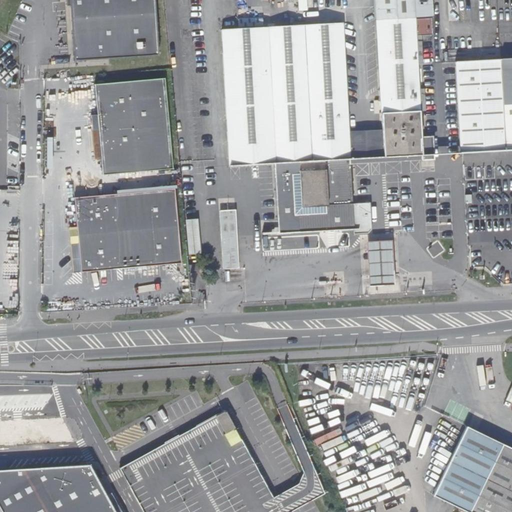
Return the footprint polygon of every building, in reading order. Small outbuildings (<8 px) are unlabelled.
[(67,0),(71,60),(155,55),(152,0),(67,0)] [(412,19),(412,15),(411,0),(372,0),(382,128),(385,157),(421,155),(421,161),(435,160),(433,132),(420,132),(419,113),(423,112),(422,92),(416,91),(416,66),(420,66),(418,44),(414,43),(414,36),(412,19)] [(429,0),(411,0),(412,15),(430,14),(429,0)] [(236,18),(236,30),(262,28),(261,17),(236,18)] [(429,18),(412,19),(414,36),(430,35),(429,18)] [(262,28),(236,30),(220,32),(229,168),(271,165),(275,220),(290,233),(351,228),(352,233),(369,232),(367,202),(353,203),(350,159),(368,158),(366,129),(348,131),(339,23),(262,28)] [(511,55),(498,57),(503,122),(509,122),(511,124),(511,55)] [(457,123),(459,152),(511,147),(511,124),(509,122),(503,122),(498,57),(479,59),(452,61),(457,123)] [(92,83),(95,113),(96,129),(100,173),(170,167),(162,77),(92,83)] [(89,129),(96,129),(95,113),(88,113),(89,129)] [(366,129),(368,158),(385,157),(382,128),(366,129)] [(78,272),(114,269),(129,268),(179,263),(173,188),(73,197),(78,272)] [(220,212),(222,236),(236,235),(234,211),(220,212)] [(275,220),(276,234),(290,233),(275,220)] [(222,249),(237,248),(236,235),(222,236),(222,249)] [(393,284),(391,240),(366,242),(368,286),(393,284)] [(224,271),(239,271),(237,248),(222,249),(224,271)] [(197,267),(187,267),(188,276),(197,276),(197,267)] [(280,511),(225,411),(119,469),(142,511),(280,511)] [(511,511),(511,444),(465,422),(430,491),(473,511),(511,511)] [(0,474),(0,511),(111,511),(90,470),(0,474)]
